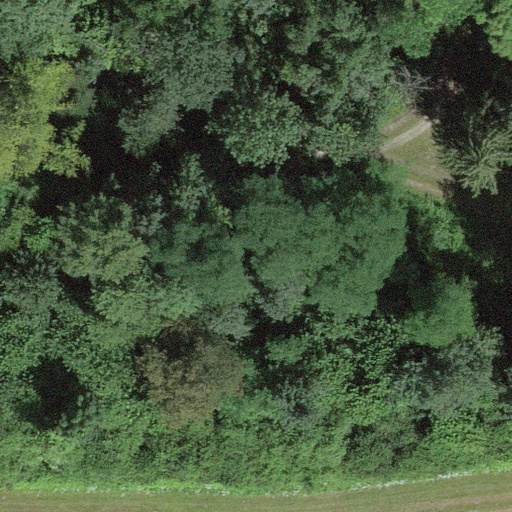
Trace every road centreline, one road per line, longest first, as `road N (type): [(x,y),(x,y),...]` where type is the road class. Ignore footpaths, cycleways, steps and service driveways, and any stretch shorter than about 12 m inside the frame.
road 1 (track): [(511,209),(248,113),(148,50),(104,0)]
road 2 (track): [(362,158),(435,96),(460,0)]
